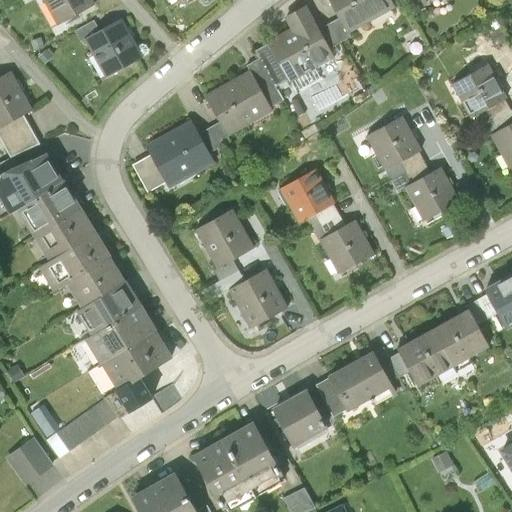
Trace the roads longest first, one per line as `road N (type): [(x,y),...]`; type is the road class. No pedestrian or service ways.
road 1 (residential): [(259,0),(117,120),(103,144),(114,195),(233,385)]
road 2 (residential): [(511,234),(233,385)]
road 3 (residential): [(233,385),(54,511)]
